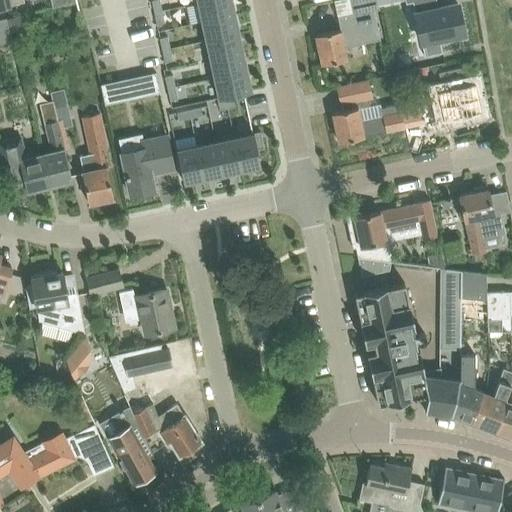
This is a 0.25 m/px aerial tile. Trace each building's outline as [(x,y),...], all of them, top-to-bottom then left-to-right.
[(0,0),(0,11),(2,18),(28,12),(25,0),(0,0)] [(162,10),(160,0),(152,0),(155,12),(162,10)] [(236,14),(232,0),(210,0),(198,3),(202,21),(236,14)] [(337,16),(340,29),(315,34),(321,63),(347,58),(344,47),(380,39),(373,10),(379,8),(376,0),(349,0),(352,13),(337,16)] [(405,0),(406,3),(413,2),(424,56),(443,52),(440,38),(464,33),(458,4),(438,8),(436,0),(405,0)] [(165,22),(162,10),(155,12),(157,24),(165,22)] [(7,17),(9,27),(31,22),(29,12),(7,17)] [(240,33),(236,14),(202,21),(206,40),(240,33)] [(403,38),(401,15),(385,16),(387,40),(403,38)] [(0,19),(0,44),(12,41),(7,18),(0,19)] [(244,52),(240,33),(206,40),(210,59),(244,52)] [(168,36),(160,38),(163,49),(170,48),(168,36)] [(173,60),(170,48),(163,49),(165,61),(173,60)] [(248,71),(244,52),(210,59),(214,78),(248,71)] [(443,89),(437,90),(439,102),(443,119),(455,116),(481,111),(475,82),(468,83),(465,66),(439,72),(443,89)] [(252,90),(248,71),(214,78),(219,97),(226,96),(233,94),(252,90)] [(173,74),(165,76),(167,88),(175,86),(173,74)] [(336,87),(340,104),(372,97),(368,79),(336,87)] [(120,80),(100,84),(104,100),(123,95),(120,80)] [(178,98),(175,86),(167,88),(170,99),(178,98)] [(52,91),(65,142),(76,139),(63,88),(52,91)] [(236,106),(233,94),(226,96),(228,108),(236,106)] [(399,99),(398,99),(399,103),(404,127),(424,123),(418,95),(399,99)] [(228,108),(226,96),(219,97),(218,98),(220,109),(228,108)] [(51,149),(39,152),(39,155),(47,185),(72,179),(57,120),(54,99),(40,102),(45,123),(51,149)] [(382,115),(360,120),(357,107),(332,113),(338,141),(404,127),(399,103),(381,107),(382,115)] [(201,107),(189,110),(191,117),(203,115),(201,107)] [(191,117),(189,110),(177,112),(179,120),(191,117)] [(90,152),(80,155),(83,170),(82,171),(85,183),(89,203),(113,197),(109,178),(107,166),(111,165),(100,115),(83,118),(90,152)] [(261,131),(234,137),(241,170),(261,166),(258,149),(265,148),(261,131)] [(135,149),(121,152),(130,194),(154,189),(151,174),(173,169),(166,135),(143,139),(134,141),(135,149)] [(21,136),(14,138),(0,141),(0,148),(10,188),(25,184),(27,190),(47,185),(39,155),(39,152),(26,155),(21,136)] [(241,170),(234,137),(215,141),(223,174),(241,170)] [(223,174),(215,141),(197,145),(204,178),(223,174)] [(204,178),(197,145),(177,149),(184,182),(204,178)] [(485,189),(484,187),(482,186),(474,188),(473,190),(474,192),(460,195),(463,209),(459,210),(461,221),(465,220),(466,220),(473,253),(487,250),(483,233),(503,228),(499,211),(509,209),(509,211),(510,210),(506,191),(489,195),(487,188),(485,189)] [(355,221),(347,223),(353,248),(355,247),(357,257),(390,260),(393,239),(395,238),(392,227),(418,221),(420,232),(422,238),(437,234),(429,199),(418,201),(413,202),(413,203),(380,211),(354,217),(355,221)] [(0,297),(1,298),(11,266),(0,262),(0,259),(2,254),(0,253),(0,297)] [(428,264),(444,268),(441,253),(427,256),(428,264)] [(390,260),(357,257),(361,275),(389,269),(390,260)] [(31,274),(32,280),(39,319),(39,320),(43,321),(42,323),(84,333),(85,333),(77,291),(66,293),(62,271),(52,273),(52,270),(31,274)] [(118,270),(87,279),(91,294),(122,286),(118,270)] [(461,310),(487,312),(486,299),(486,273),(461,270),(461,297),(461,310)] [(381,376),(386,402),(427,394),(427,390),(423,370),(418,348),(414,349),(413,344),(415,344),(413,333),(410,334),(409,329),(414,328),(404,283),(363,292),(367,313),(359,314),(365,345),(375,343),(376,351),(367,353),(372,378),(381,376)] [(133,289),(119,292),(123,310),(140,307),(142,318),(146,334),(155,332),(175,328),(171,308),(167,309),(162,289),(143,294),(134,296),(133,289)] [(489,331),(502,332),(503,319),(511,319),(511,315),(510,291),(489,292),(489,331)] [(440,328),(439,348),(451,348),(452,328),(440,328)] [(452,328),(451,348),(460,348),(461,329),(452,328)] [(85,335),(65,359),(75,381),(90,363),(85,335)] [(171,365),(168,348),(163,349),(161,344),(108,356),(117,376),(171,365)] [(460,378),(456,394),(451,414),(471,421),(482,390),(473,387),(474,354),(461,353),(460,376),(460,378)] [(511,370),(511,382),(495,430),(511,436),(511,360),(511,371),(511,370)] [(17,361),(15,370),(28,373),(30,365),(17,361)] [(428,392),(425,410),(451,414),(456,394),(460,378),(440,376),(440,366),(423,370),(427,390),(428,392)] [(482,390),(471,421),(495,430),(511,382),(511,370),(511,371),(504,368),(493,395),(482,390)] [(201,441),(177,403),(158,415),(152,403),(142,407),(137,411),(133,413),(144,436),(159,429),(168,443),(171,441),(179,455),(201,441)] [(103,427),(133,482),(155,470),(147,455),(151,452),(144,436),(133,413),(130,405),(98,423),(101,428),(103,427)] [(0,471),(9,465),(22,484),(36,475),(72,457),(75,456),(78,456),(81,456),(83,457),(83,458),(84,458),(86,459),(87,461),(88,463),(94,475),(108,468),(114,466),(94,423),(63,438),(61,433),(22,452),(13,437),(0,445),(0,471)] [(358,499),(378,503),(403,508),(403,511),(423,511),(419,503),(424,484),(422,483),(421,486),(408,483),(411,468),(395,465),(394,469),(369,464),(365,483),(362,482),(358,499)] [(445,466),(437,504),(438,504),(439,503),(481,511),(497,511),(504,479),(503,478),(503,479),(446,468),(446,466),(445,466)] [(243,511),(298,511),(297,509),(289,511),(283,511),(275,491),(241,505),(243,511)]
